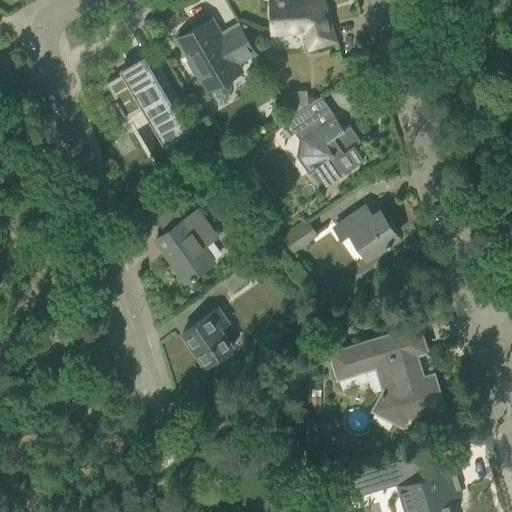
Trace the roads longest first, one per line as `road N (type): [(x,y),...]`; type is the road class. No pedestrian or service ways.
road 1 (residential): [(152,418),(48,66),(43,27),(83,0)]
road 2 (residential): [(477,314),(384,0)]
